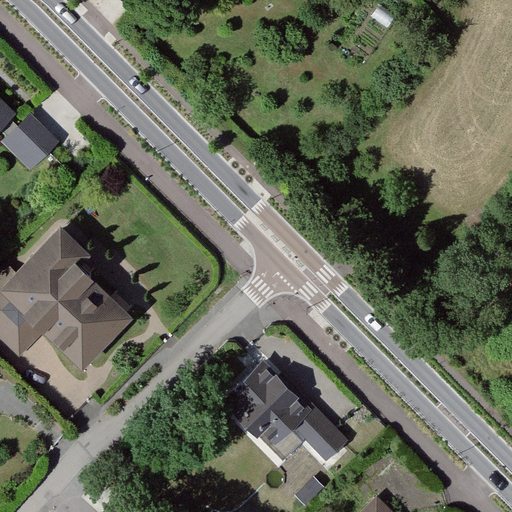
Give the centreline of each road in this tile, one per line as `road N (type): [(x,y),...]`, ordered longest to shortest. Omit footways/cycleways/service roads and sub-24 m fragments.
road 1 (tertiary): [(511,460),(52,0)]
road 2 (tertiary): [(19,0),(282,265)]
road 3 (residential): [(30,511),(282,265)]
road 4 (tertiary): [(282,265),(511,495)]
